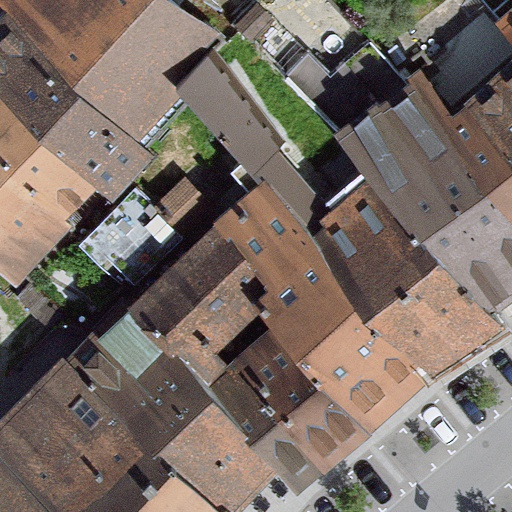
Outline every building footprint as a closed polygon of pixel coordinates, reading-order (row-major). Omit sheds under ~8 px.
[(218,35),(169,0),(0,0),(0,26),(130,154),(167,101),(205,54),(218,35)] [(511,13),(492,30),(511,54),(511,13)] [(130,154),(0,26),(0,107),(92,198),(101,207),(142,166),(130,154)] [(324,199),(205,54),(167,101),(244,179),(291,227),(324,199)] [(511,55),(454,103),(511,173),(511,55)] [(511,285),(511,243),(420,131),(389,93),(362,115),(332,139),(358,171),(477,315),(494,300),(510,288),(511,285)] [(511,173),(454,103),(420,131),(511,243),(511,173)] [(92,198),(0,107),(0,184),(53,237),(92,198)] [(477,315),(358,171),(324,199),(291,227),(416,376),(482,320),(477,315)] [(291,227),(244,179),(193,224),(242,281),(229,292),(249,313),(259,322),(352,426),(416,376),(291,227)] [(53,237),(0,184),(0,289),(0,290),(53,237)] [(242,281),(193,224),(110,302),(177,373),(249,313),(229,292),(242,281)] [(205,511),(215,511),(266,467),(190,383),(177,373),(110,302),(48,359),(205,511)] [(352,426),(259,322),(190,383),(266,467),(284,487),(352,426)] [(205,511),(48,359),(0,400),(0,473),(33,511),(205,511)] [(33,511),(0,473),(0,511),(33,511)]
